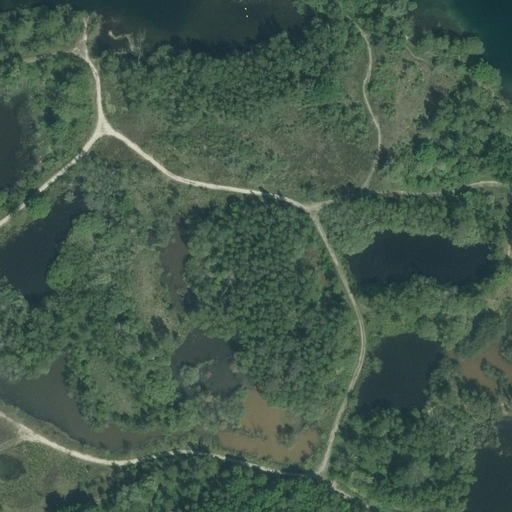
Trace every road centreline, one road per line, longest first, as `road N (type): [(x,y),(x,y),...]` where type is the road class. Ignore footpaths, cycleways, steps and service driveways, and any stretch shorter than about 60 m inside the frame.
road 1 (track): [(320,473),(362,358),(357,308),(313,212),(369,193),(434,197),(511,187)]
road 2 (track): [(0,414),(107,463),(208,453),(286,474),(320,473),(371,511)]
road 3 (track): [(0,226),(77,160),(102,127),(99,77),(85,40)]
road 4 (track): [(313,212),(169,175),(102,127)]
